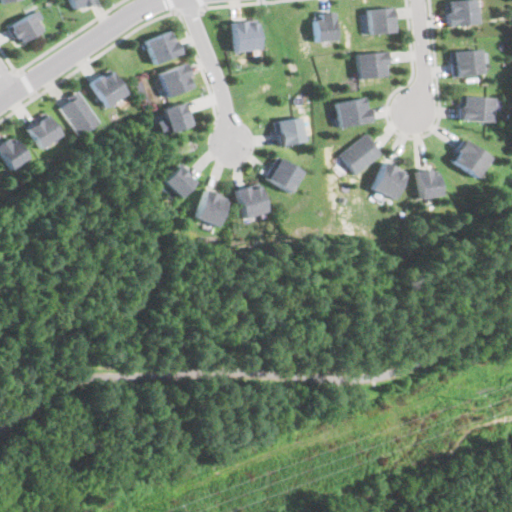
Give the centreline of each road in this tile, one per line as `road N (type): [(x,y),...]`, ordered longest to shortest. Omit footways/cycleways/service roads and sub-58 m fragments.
road 1 (residential): [(0,101),(165,0)]
road 2 (residential): [(231,149),(221,89),(186,0)]
road 3 (residential): [(409,121),(427,81),(418,0)]
